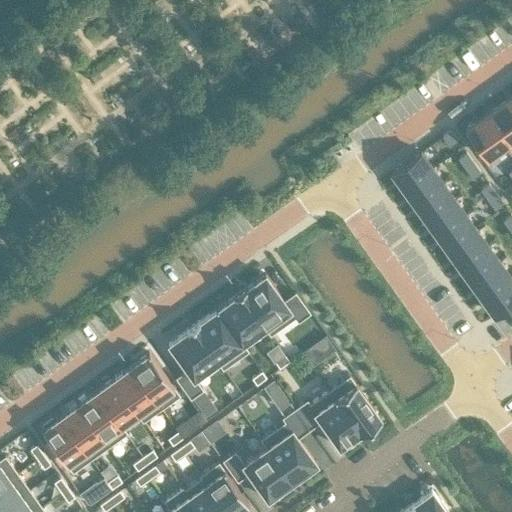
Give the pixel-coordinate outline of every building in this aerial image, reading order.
[(511,93),(498,104),(511,123),(511,93)] [(511,123),(498,104),(482,115),(503,144),(511,137),(511,123)] [(482,115),(466,126),(487,156),(503,144),(482,115)] [(457,138),(450,128),(442,134),(449,144),(457,138)] [(421,149),(391,170),(403,186),(432,165),(421,149)] [(466,150),(458,156),(465,166),(473,160),(466,150)] [(473,160),(465,166),(472,176),(480,170),(473,160)] [(432,165),(403,186),(414,202),(443,181),(432,165)] [(443,181),(414,202),(425,217),(455,197),(443,181)] [(488,182),(480,188),(487,197),(495,191),(488,182)] [(495,191),(487,197),(494,207),(502,201),(495,191)] [(455,197),(425,217),(437,233),(466,212),(455,197)] [(466,212),(437,233),(448,249),(477,228),(466,212)] [(511,214),(511,213),(502,219),(509,228),(511,226),(511,214)] [(477,228),(448,249),(459,265),(488,244),(477,228)] [(488,244),(459,265),(471,281),(500,260),(488,244)] [(500,260),(471,281),(482,296),(511,275),(500,260)] [(245,284),(239,289),(265,324),(264,325),(270,333),(294,315),(297,319),(310,311),(295,290),(283,298),(264,272),(246,285),(245,284)] [(511,276),(511,275),(482,296),(493,312),(511,298),(511,276)] [(217,305),(216,306),(241,341),(242,341),(264,325),(265,324),(239,289),(233,293),(234,294),(217,306),(217,305)] [(198,318),(192,323),(217,358),(217,359),(222,367),(248,349),(242,341),(241,341),(216,306),(215,306),(216,307),(199,319),(198,318)] [(186,328),(168,341),(187,367),(175,375),(190,396),(202,387),(194,375),(217,359),(217,358),(192,323),(186,327),(186,328)] [(311,343),(302,350),(306,356),(316,349),(311,343)] [(148,350),(130,363),(161,406),(179,393),(148,350)] [(284,352),(274,359),(279,366),(289,359),(284,352)] [(130,363),(112,376),(137,411),(136,412),(142,419),(161,406),(130,363)] [(261,369),(251,376),(256,382),(266,375),(261,369)] [(349,373),(329,387),(359,430),(358,431),(359,432),(381,417),(349,373)] [(112,376),(95,388),(120,424),(121,423),(136,412),(137,411),(112,376)] [(307,397),(294,406),(309,427),(320,419),(339,445),(358,431),(359,430),(329,387),(309,401),(307,397)] [(95,388),(77,401),(108,444),(127,431),(121,423),(120,424),(95,388)] [(206,414),(216,407),(209,397),(198,404),(206,414)] [(77,401),(59,414),(90,457),(108,444),(77,401)] [(284,419),(260,436),(265,444),(266,444),(292,479),(316,461),(297,435),(309,427),(294,406),(282,415),(284,419)] [(44,425),(41,427),(72,470),(90,457),(59,414),(53,419),(51,417),(42,423),(44,425)] [(183,420),(175,426),(177,429),(182,435),(190,429),(183,420)] [(177,429),(167,436),(172,443),(182,435),(177,429)] [(189,438),(180,445),(184,451),(194,444),(189,438)] [(36,442),(30,447),(37,457),(43,452),(36,442)] [(234,449),(222,458),(237,478),(248,470),(267,496),(292,479),(266,444),(265,444),(243,461),(234,449)] [(180,445),(170,452),(175,458),(184,451),(180,445)] [(152,447),(142,454),(146,461),(156,454),(152,447)] [(43,452),(37,457),(44,466),(50,462),(43,452)] [(0,482),(17,470),(5,453),(0,456),(0,482)] [(142,454),(132,461),(137,468),(146,461),(142,454)] [(218,459),(199,473),(200,475),(201,475),(227,511),(234,511),(249,502),(218,459)] [(154,463),(145,470),(149,476),(159,469),(154,463)] [(17,470),(0,482),(0,507),(29,487),(17,470)] [(145,470),(135,477),(139,483),(149,476),(145,470)] [(117,472),(107,479),(111,486),(121,479),(117,472)] [(60,475),(53,480),(60,490),(67,485),(60,475)] [(184,486),(183,487),(201,511),(227,511),(201,475),(200,475),(184,486)] [(107,479),(97,486),(102,493),(111,486),(107,479)] [(183,484),(164,498),(169,506),(170,506),(174,511),(201,511),(183,487),(184,486),(183,484)] [(67,485),(60,490),(67,499),(74,495),(67,485)] [(29,487),(0,507),(0,511),(29,511),(41,504),(29,487)] [(412,500),(406,504),(411,511),(448,511),(431,487),(413,500),(412,500)] [(119,488),(109,495),(114,502),(124,495),(119,488)] [(109,495),(100,502),(104,509),(114,502),(109,495)]
